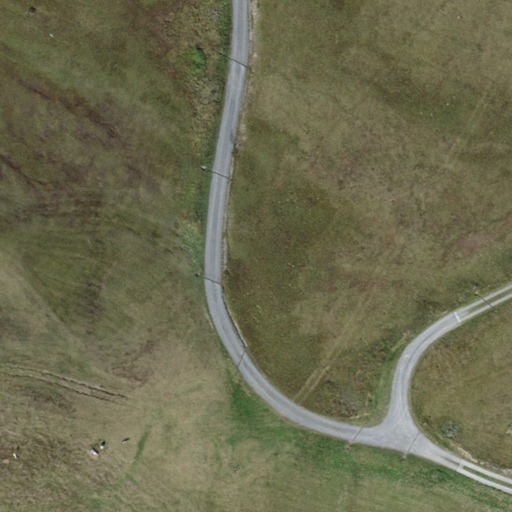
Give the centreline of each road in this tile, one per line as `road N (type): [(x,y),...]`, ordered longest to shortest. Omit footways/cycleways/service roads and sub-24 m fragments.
road 1 (track): [(407,444),(147,405),(0,369)]
road 2 (track): [(511,289),(458,314),(413,350),(398,391),(407,444)]
